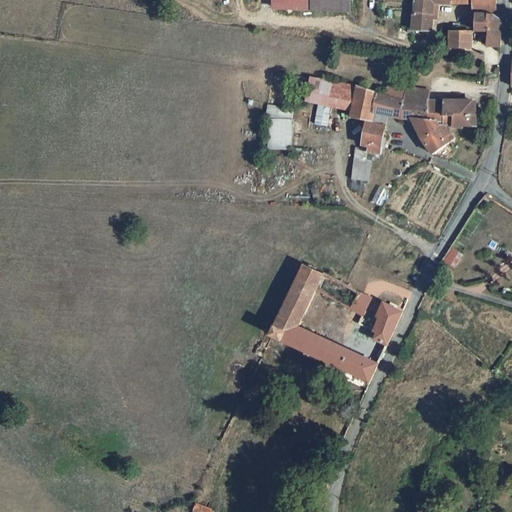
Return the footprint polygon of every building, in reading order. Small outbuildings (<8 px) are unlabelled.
[(410,0),(410,27),(428,27),(429,4),(474,4),(474,11),(493,12),(497,0),(410,0)] [(493,12),(474,11),(474,29),(486,29),(485,42),(500,43),(500,20),(493,12)] [(471,59),(472,28),(452,28),(452,57),(471,59)] [(329,106),(332,84),(307,80),(303,102),(329,106)] [(350,109),(354,87),(332,84),(329,106),(350,109)] [(400,98),(411,101),(413,89),(392,86),(390,96),(400,98)] [(350,109),(349,115),(365,117),(370,118),(372,109),(383,112),(410,118),(431,153),(453,138),(444,125),(424,121),(425,104),(411,101),(400,98),(390,96),(376,91),(354,87),(350,109)] [(413,88),(413,89),(411,101),(425,104),(424,121),(444,125),(462,129),(463,125),(474,126),(476,112),(473,111),(474,102),(465,101),(431,104),(433,91),(413,88)] [(267,148),(292,148),(292,106),(267,106),(267,148)] [(370,120),(381,122),(383,112),(372,109),(370,118),(370,120)] [(365,117),(364,127),(362,140),(368,141),(379,143),(381,122),(370,120),(370,118),(365,117)] [(377,151),(379,143),(368,141),(367,149),(377,151)] [(354,149),(351,179),(368,180),(371,150),(354,149)] [(455,266),(463,253),(450,246),(443,259),(455,266)] [(274,335),(306,351),(371,382),(380,365),(300,326),(315,296),(363,318),(373,296),(325,272),(307,264),(274,335)] [(388,347),(404,312),(389,304),(385,312),(374,307),(369,315),(378,320),(372,332),(376,333),(372,340),(388,347)] [(306,351),(274,335),(268,347),(300,363),(306,351)]
